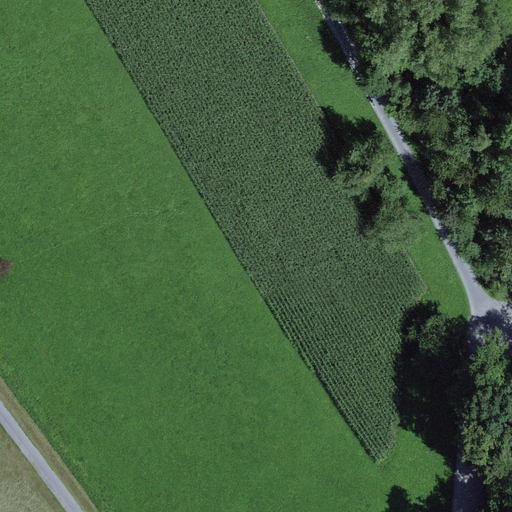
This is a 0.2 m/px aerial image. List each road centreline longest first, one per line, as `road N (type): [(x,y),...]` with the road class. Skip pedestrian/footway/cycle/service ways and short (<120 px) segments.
road 1 (track): [(489,356),(465,252),(328,0)]
road 2 (track): [(80,511),(0,404)]
